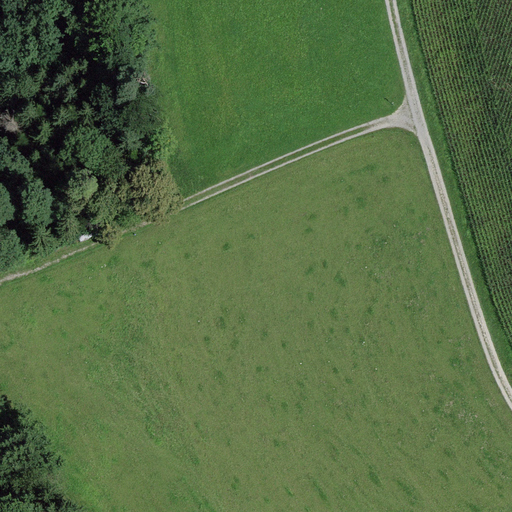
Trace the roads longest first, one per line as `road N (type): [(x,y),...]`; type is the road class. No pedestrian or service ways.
road 1 (track): [(511,393),(465,295),(431,191),(391,0)]
road 2 (track): [(418,112),(86,235)]
